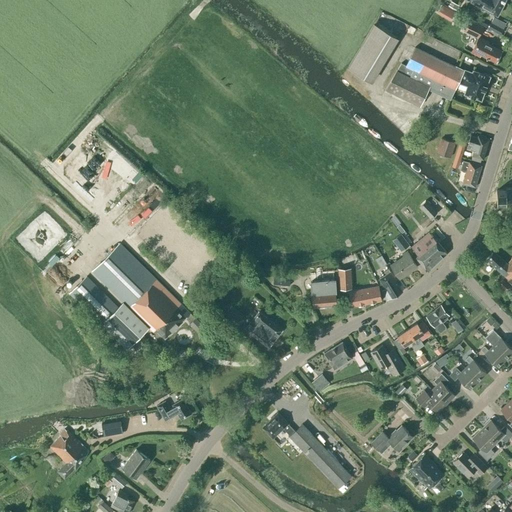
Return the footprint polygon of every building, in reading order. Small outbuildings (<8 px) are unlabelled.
[(504,4),(504,3),(498,0),(471,0),(471,1),(497,15),(503,3),(504,4)] [(451,1),(448,6),(456,10),(459,6),(451,1)] [(438,15),(449,22),(453,14),(442,7),(438,15)] [(488,27),(500,34),(506,24),(493,17),(488,27)] [(483,27),(468,20),(463,31),(478,38),(483,27)] [(348,67),(370,81),(396,38),(374,24),(348,67)] [(487,41),(479,37),(471,53),(479,57),(480,55),(496,62),(501,51),(486,43),(487,41)] [(466,85),(463,94),(468,96),(467,97),(480,102),(489,78),(477,74),(476,75),(472,73),(470,76),(462,73),(463,71),(415,47),(406,66),(401,63),(385,90),(419,106),(429,87),(450,98),(449,100),(454,90),(458,82),(466,85)] [(470,136),(467,147),(474,149),(472,156),(472,157),(471,160),(480,162),(481,159),(483,160),(489,139),(478,136),(477,138),(470,136)] [(437,153),(450,157),(455,143),(441,138),(437,153)] [(467,143),(461,141),(455,154),(461,156),(467,143)] [(453,161),(453,162),(459,164),(459,163),(461,157),(455,155),(454,159),(453,161)] [(475,187),(481,165),(469,162),(468,165),(462,163),(458,178),(463,180),(462,184),(475,187)] [(126,192),(134,200),(146,186),(138,179),(126,192)] [(504,190),(496,191),(496,200),(504,199),(504,202),(511,201),(511,187),(504,188),(504,190)] [(437,213),(426,201),(419,206),(431,218),(437,213)] [(447,253),(446,253),(447,253),(429,232),(411,247),(418,255),(416,257),(428,271),(447,253)] [(401,233),(392,240),(400,251),(409,245),(401,233)] [(155,330),(165,339),(190,313),(119,243),(92,271),(153,332),(155,330)] [(402,254),(403,257),(391,265),(399,278),(417,266),(407,251),(402,254)] [(508,279),(507,280),(511,284),(511,258),(507,264),(493,252),(486,260),(508,279)] [(381,255),(375,259),(380,268),(387,264),(381,255)] [(350,268),(339,269),(339,289),(351,289),(350,268)] [(391,298),(402,292),(391,272),(390,272),(388,269),(384,271),(386,275),(379,279),(385,289),(382,291),(387,301),(391,298)] [(274,284),(289,286),(290,274),(275,272),(274,284)] [(70,294),(101,325),(118,308),(86,277),(70,294)] [(334,280),(311,282),(312,307),(336,305),(334,280)] [(498,285),(505,291),(509,286),(502,280),(498,285)] [(379,286),(359,290),(362,304),(381,300),(379,286)] [(351,306),(362,304),(359,290),(348,292),(351,306)] [(148,340),(142,334),(148,327),(123,303),(101,325),(126,350),(128,348),(132,352),(135,349),(137,351),(148,340)] [(441,305),(426,316),(434,326),(438,331),(441,332),(446,328),(445,326),(442,322),(448,318),(446,317),(448,315),(441,305)] [(269,347),(282,330),(258,311),(244,328),(269,347)] [(243,320),(235,312),(227,321),(235,329),(243,320)] [(198,333),(204,327),(190,313),(187,317),(192,322),(190,324),(198,333)] [(458,316),(450,323),(458,332),(466,326),(458,316)] [(490,317),(486,321),(490,326),(492,325),(495,322),(490,317)] [(423,333),(417,323),(407,329),(419,348),(423,345),(420,340),(419,341),(416,337),(423,333)] [(415,351),(419,348),(407,329),(397,336),(404,346),(411,341),(413,344),(411,345),(415,351)] [(511,347),(493,329),(484,338),(493,346),(506,358),(511,351),(511,347)] [(342,342),(324,353),(334,368),(352,357),(348,352),(342,342)] [(353,343),(347,346),(352,354),(357,351),(353,343)] [(404,368),(395,352),(388,355),(382,345),(371,351),(380,368),(387,364),(393,374),(404,368)] [(497,367),(506,358),(493,346),(489,350),(484,346),(480,349),(485,354),(497,367)] [(365,351),(360,354),(364,362),(369,359),(365,351)] [(416,358),(421,365),(427,361),(423,354),(416,358)] [(465,359),(470,364),(465,368),(478,381),(486,372),(473,360),(469,356),(465,359)] [(436,363),(431,367),(436,373),(441,368),(436,363)] [(470,389),(478,381),(465,368),(461,373),(456,368),(453,372),(457,376),(457,377),(470,389)] [(440,381),(432,389),(446,404),(454,396),(445,386),(449,382),(441,373),(437,378),(440,381)] [(313,382),(319,390),(329,382),(322,374),(313,382)] [(407,389),(402,384),(395,391),(399,396),(407,389)] [(438,412),(446,404),(432,389),(427,394),(424,391),(416,398),(424,407),(428,403),(438,412)] [(181,420),(191,414),(182,399),(172,405),(173,407),(170,409),(165,401),(157,406),(165,420),(165,421),(177,414),(181,420)] [(511,405),(509,402),(500,410),(511,422),(509,425),(511,427),(511,405)] [(289,436),(338,487),(351,475),(302,424),(294,431),(287,424),(288,423),(278,413),(262,427),(272,438),(283,428),(290,435),(289,436)] [(103,435),(122,431),(120,419),(101,423),(103,435)] [(490,420),(481,429),(495,443),(501,438),(505,442),(511,435),(511,433),(505,426),(500,430),(490,420)] [(388,437),(382,432),(371,443),(381,453),(391,444),(399,451),(408,443),(407,442),(412,437),(407,433),(408,432),(401,425),(396,430),(395,430),(388,437)] [(70,434),(67,431),(66,431),(64,428),(59,433),(61,436),(50,446),(66,463),(58,471),(65,478),(75,468),(76,469),(89,452),(71,433),(70,434)] [(490,448),(495,443),(481,429),(472,437),(482,448),(478,452),(486,461),(494,453),(490,448)] [(122,468),(136,478),(150,460),(136,450),(122,468)] [(413,450),(407,456),(412,461),(418,455),(413,450)] [(115,456),(110,451),(102,458),(106,463),(115,456)] [(479,474),(487,467),(473,454),(469,458),(463,452),(453,462),(467,476),(474,469),(479,474)] [(436,467),(436,466),(424,454),(409,469),(421,481),(422,481),(429,488),(443,474),(436,467)] [(110,479),(121,488),(125,482),(115,473),(110,479)] [(497,475),(492,480),(497,486),(503,481),(497,475)] [(125,494),(118,490),(111,506),(117,509),(122,511),(128,511),(134,501),(124,496),(125,494)] [(98,507),(103,511),(112,511),(113,511),(103,501),(98,507)]
